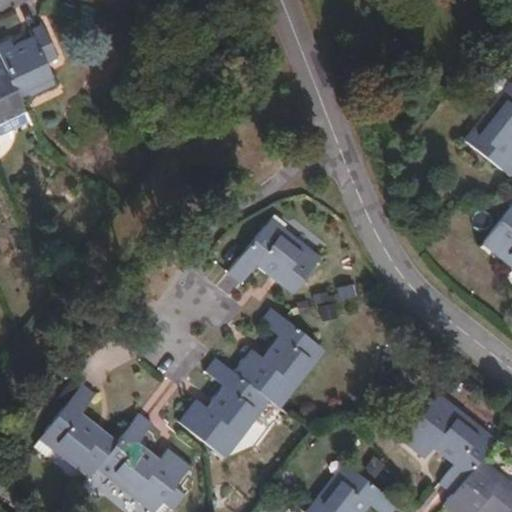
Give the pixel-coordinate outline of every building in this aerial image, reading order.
[(10,38),(0,42),(0,56),(21,99),(56,83),(48,64),(63,57),(47,22),(29,31),(31,36),(13,45),(10,38)] [(0,132),(29,119),(21,99),(0,56),(0,132)] [(511,85),(506,81),(463,138),(508,175),(511,170),(511,85)] [(511,266),(511,202),(481,242),(511,266)] [(290,293),(320,257),(271,217),(226,271),(240,283),(254,265),(290,293)] [(250,347),(231,370),(269,400),(279,408),(325,350),(269,305),(258,319),(276,335),(260,355),(250,347)] [(231,370),(213,356),(204,368),(221,382),(205,405),(195,398),(178,420),(224,457),(269,400),(231,370)] [(51,445),(88,473),(93,468),(114,439),(80,411),(93,393),(78,382),(38,435),(51,445)] [(479,459),(495,437),(438,393),(402,439),(424,456),(432,446),(454,463),(439,484),(452,493),(479,459)] [(151,421),(137,410),(114,439),(93,468),(150,511),(188,463),(167,447),(158,457),(136,440),(151,421)] [(46,452),(51,445),(38,435),(32,442),(46,452)] [(452,493),(443,504),(452,511),(511,511),(511,484),(479,459),(452,493)] [(304,511),(361,511),(367,505),(377,511),(389,511),(397,502),(342,461),(304,511)]
